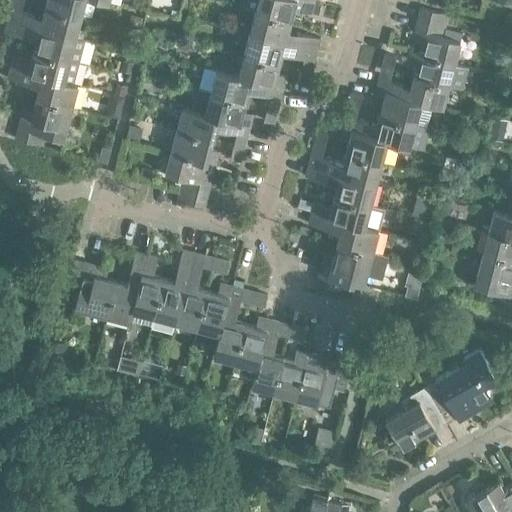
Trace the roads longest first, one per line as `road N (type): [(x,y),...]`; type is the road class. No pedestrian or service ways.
road 1 (residential): [(264,219),(236,228),(101,194),(34,188),(0,152)]
road 2 (residential): [(264,219),(281,144),(335,63),(361,0)]
road 3 (residential): [(382,511),(385,497),(511,416)]
road 4 (residential): [(360,334),(346,315),(314,305),(264,219)]
